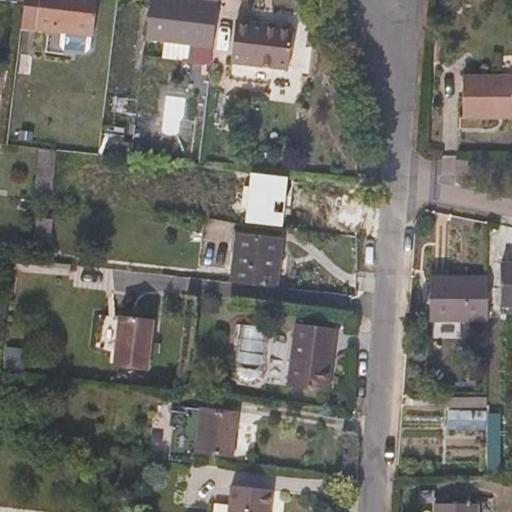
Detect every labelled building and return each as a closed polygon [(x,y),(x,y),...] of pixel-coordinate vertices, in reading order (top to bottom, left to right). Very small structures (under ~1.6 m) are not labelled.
[(92,56),(94,42),(99,0),(25,0),(25,7),(22,34),(61,38),(60,52),(64,55),(79,57),(85,57),(92,56)] [(212,70),(220,0),(172,0),(172,3),(153,1),(148,44),(192,49),(189,67),(212,70)] [(290,75),(297,19),(256,14),(253,33),(238,32),(233,68),(290,75)] [(464,124),(497,125),(511,124),(511,82),(465,82),(464,124)] [(50,246),(51,233),(39,232),(37,244),(50,246)] [(277,293),(283,247),(239,241),(234,289),(277,293)] [(511,270),(504,270),(503,313),(511,312),(511,270)] [(489,328),(490,284),(432,285),(431,327),(489,328)] [(147,376),(152,326),(119,323),(113,372),(147,376)] [(237,324),(236,366),(262,367),(263,325),(237,324)] [(329,398),(336,334),(295,330),(287,393),(329,398)] [(448,408),(448,423),(485,425),(486,410),(448,408)] [(486,411),(488,472),(502,472),(500,411),(486,411)] [(232,463),(237,420),(203,416),(197,458),(232,463)] [(191,467),(192,457),(165,454),(163,464),(191,467)] [(266,511),(268,497),(234,493),(231,511),(266,511)] [(480,511),(437,511),(436,498),(421,497),(421,511),(480,511)]
